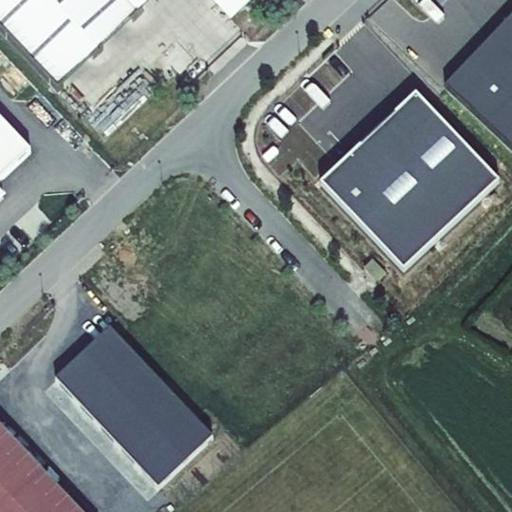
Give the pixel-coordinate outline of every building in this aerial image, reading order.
[(0,0),(0,33),(52,90),(144,5),(139,0),(0,0)] [(511,19),(445,91),(511,153),(511,19)] [(324,192),(405,277),(500,187),(419,102),(324,192)] [(0,206),(7,199),(0,191),(0,189),(33,157),(0,122),(0,206)] [(56,385),(160,491),(217,436),(113,330),(56,385)] [(73,511),(0,433),(0,511),(73,511)]
